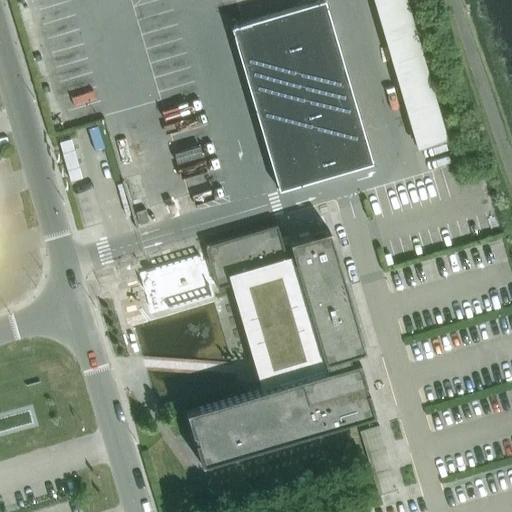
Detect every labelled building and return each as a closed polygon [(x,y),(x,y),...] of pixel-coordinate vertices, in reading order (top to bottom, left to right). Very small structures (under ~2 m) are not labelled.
[(278,189),(371,161),(323,0),(318,0),(230,26),(278,189)] [(447,137),(406,0),(373,0),(417,146),(447,137)] [(138,224),(148,221),(145,208),(135,212),(138,224)] [(184,411),(200,463),(374,412),(356,352),(364,349),(328,229),(281,242),(276,223),(204,245),(216,287),(239,280),(266,372),(270,385),(184,411)] [(359,437),(378,501),(398,495),(379,431),(359,437)]
